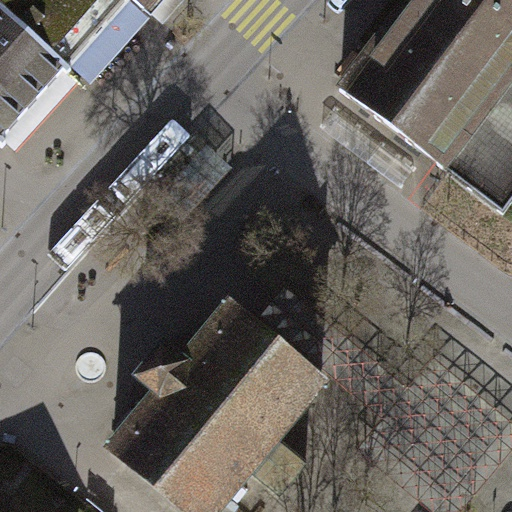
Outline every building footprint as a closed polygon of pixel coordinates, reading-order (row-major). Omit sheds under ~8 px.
[(0,0),(0,4),(73,69),(130,5),(132,3),(134,1),(132,0),(0,0)] [(132,0),(134,1),(152,15),(165,0),(132,0)] [(511,0),(413,0),(343,93),(509,216),(511,213),(511,0)] [(0,4),(0,140),(6,145),(73,69),(0,4)] [(234,169),(210,146),(156,205),(180,227),(234,169)] [(511,431),(310,263),(263,319),(384,420),(343,469),(393,511),(465,511),(511,456),(511,431)] [(329,381),(232,303),(189,356),(170,340),(154,360),(137,381),(157,397),(110,455),(180,511),(234,511),(260,480),(289,445),(336,387),(329,381)] [(289,445),(260,480),(286,499),(314,464),(289,445)]
